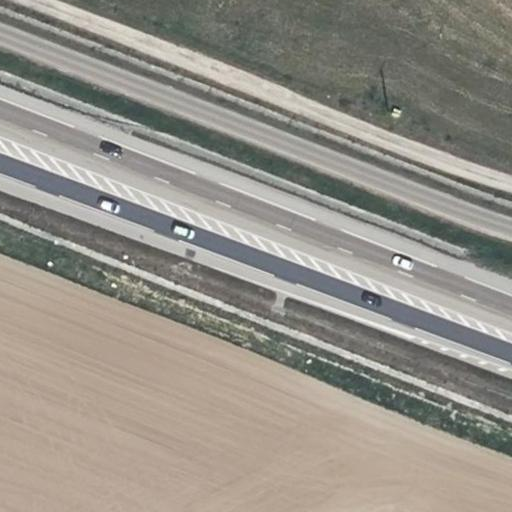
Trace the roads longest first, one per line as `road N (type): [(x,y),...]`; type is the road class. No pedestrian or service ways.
road 1 (primary): [(511,310),(0,116)]
road 2 (tertiary): [(511,228),(0,34)]
road 3 (primary): [(0,160),(511,350)]
road 4 (track): [(28,0),(436,162),(511,183)]
